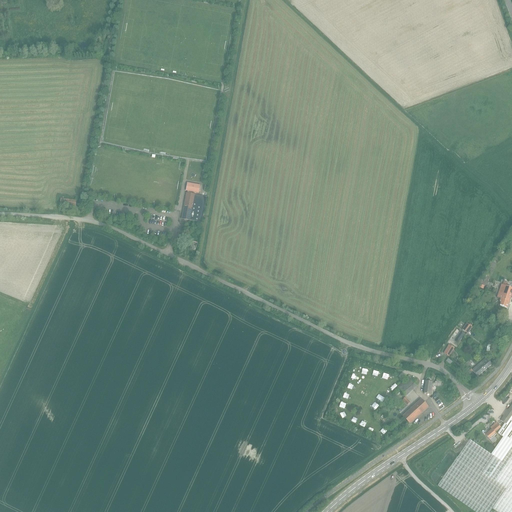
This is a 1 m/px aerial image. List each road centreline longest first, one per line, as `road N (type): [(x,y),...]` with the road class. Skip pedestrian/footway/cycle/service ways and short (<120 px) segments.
road 1 (unclassified): [(475,405),(433,366),(355,345),(107,225),(0,214)]
road 2 (secondary): [(325,511),(475,405)]
